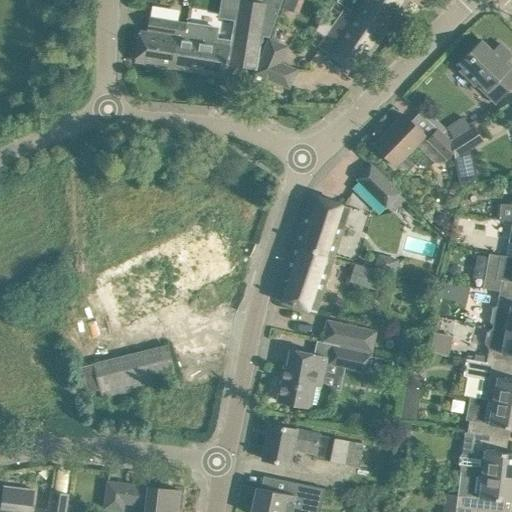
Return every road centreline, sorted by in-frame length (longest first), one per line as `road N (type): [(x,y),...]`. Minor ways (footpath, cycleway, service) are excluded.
road 1 (residential): [(224,460),(260,294),(289,195),(308,160)]
road 2 (residential): [(0,435),(224,460)]
road 3 (residential): [(308,160),(464,0)]
road 4 (unclassified): [(308,160),(255,131),(108,117)]
